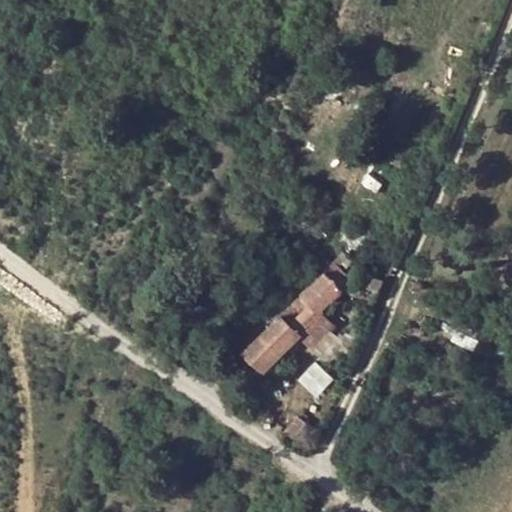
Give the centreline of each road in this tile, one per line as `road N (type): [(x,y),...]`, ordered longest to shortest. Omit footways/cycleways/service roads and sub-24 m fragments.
road 1 (residential): [(317,477),(511,30)]
road 2 (unclassified): [(0,252),(317,477)]
road 3 (unknown): [(37,279),(13,344),(13,511)]
